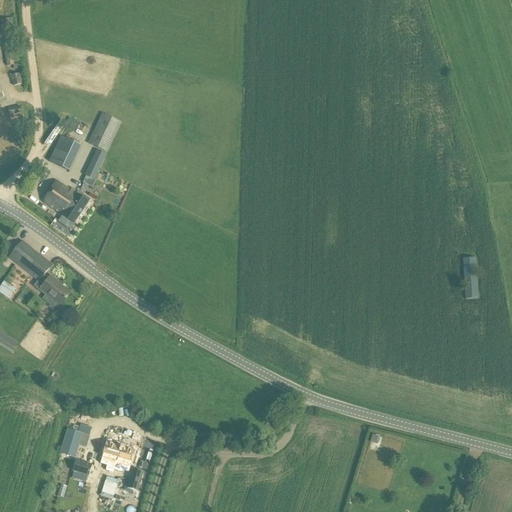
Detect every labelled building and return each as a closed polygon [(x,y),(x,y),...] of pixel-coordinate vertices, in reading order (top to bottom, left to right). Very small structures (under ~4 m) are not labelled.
[(11,18),(0,20),(7,65),(18,64),(11,18)] [(20,74),(11,76),(13,86),(23,83),(20,74)] [(20,107),(8,109),(10,118),(15,118),(14,115),(21,114),(20,107)] [(102,114),(88,144),(107,152),(120,123),(102,114)] [(70,117),(65,127),(74,132),(79,122),(70,117)] [(61,137),(49,162),(69,171),(81,146),(61,137)] [(91,162),(85,175),(95,180),(107,155),(97,150),(94,156),(91,155),(88,160),(91,162)] [(58,182),(45,202),(64,215),(64,216),(75,224),(90,203),(86,200),(87,198),(80,193),(78,196),(58,182)] [(25,242),(14,257),(34,273),(32,276),(38,281),(44,275),(53,263),(25,242)] [(476,258),(462,259),(465,298),(478,297),(476,258)] [(44,275),(38,281),(44,285),(49,279),(44,275)] [(44,285),(40,290),(60,305),(70,292),(51,277),(49,279),(44,285)] [(4,282),(0,287),(0,290),(10,298),(16,290),(4,282)] [(15,297),(22,299),(24,293),(18,290),(15,297)] [(0,331),(0,345),(11,353),(18,342),(0,331)] [(270,419),(267,425),(282,432),(285,426),(270,419)] [(87,443),(89,437),(67,430),(61,453),(74,457),(79,443),(87,445),(87,443)] [(113,473),(121,447),(117,445),(116,446),(106,442),(98,466),(105,468),(104,471),(112,474),(113,473)] [(129,476),(137,453),(126,449),(126,448),(121,447),(113,473),(122,476),(123,474),(129,476)] [(89,467),(72,461),(69,471),(86,477),(89,467)] [(126,493),(136,496),(143,476),(133,472),(126,493)] [(63,488),(65,481),(56,478),(54,486),(63,488)] [(87,481),(86,487),(75,483),(73,491),(95,497),(99,484),(87,481)] [(107,491),(105,500),(130,506),(132,496),(107,491)] [(65,501),(63,506),(83,511),(91,511),(95,498),(85,495),(81,506),(65,501)]
